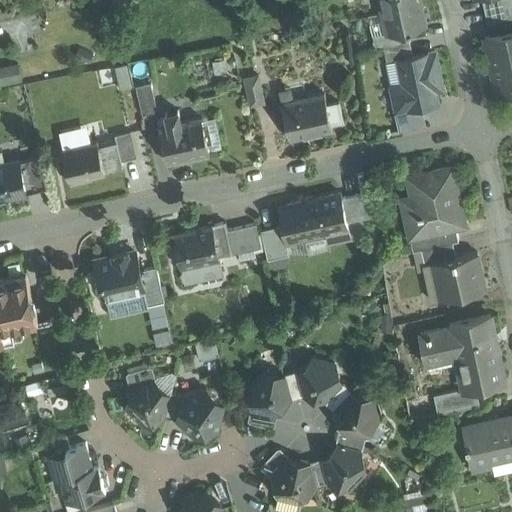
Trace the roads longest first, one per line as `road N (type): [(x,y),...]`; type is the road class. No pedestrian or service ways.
road 1 (residential): [(478,132),(57,226)]
road 2 (residential): [(57,226),(97,414),(136,459),(160,467),(304,429)]
road 3 (residential): [(478,132),(511,287)]
road 4 (residential): [(478,132),(450,0)]
